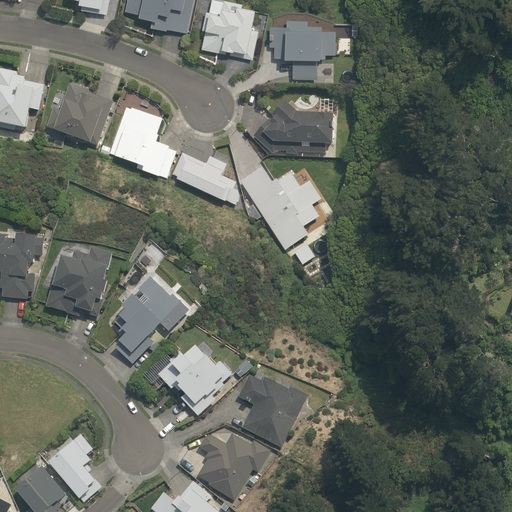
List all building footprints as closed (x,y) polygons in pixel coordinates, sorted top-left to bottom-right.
[(72,0),(73,1),(87,4),(86,8),(108,13),(111,0),(72,0)] [(129,0),(127,15),(144,18),(143,23),(155,25),(154,30),(190,35),(194,0),(129,0)] [(262,7),(212,1),(211,14),(205,14),(203,32),(207,33),(204,53),(225,56),(225,53),(248,56),(248,60),(258,61),(261,31),(259,31),(262,7)] [(289,30),(270,29),(270,49),(275,49),(275,61),(290,61),(290,64),(295,64),(295,82),(320,82),(320,64),(325,64),(325,56),(337,56),(337,33),(324,33),(324,29),(309,29),(309,24),(289,24),(289,30)] [(0,91),(1,92),(0,96),(0,127),(32,133),(35,113),(43,114),(46,85),(29,82),(30,79),(19,78),(19,74),(0,71),(0,91)] [(114,104),(73,89),(63,115),(55,112),(48,129),(59,133),(58,135),(98,149),(114,104)] [(286,104),(255,138),(276,156),(331,159),(332,148),(336,148),(338,120),(301,118),(286,104)] [(168,123),(126,109),(111,155),(120,158),(119,162),(147,171),(145,175),(162,180),(163,178),(168,179),(177,152),(163,148),(165,142),(162,141),(168,123)] [(212,155),(184,143),(170,177),(182,182),(180,185),(228,205),(229,203),(234,206),(243,184),(225,177),(229,167),(211,159),(212,155)] [(284,255),(309,240),(304,232),(322,221),(315,208),(319,205),(306,184),(301,187),(294,177),(274,188),(264,171),(243,184),(284,255)] [(0,237),(0,292),(4,293),(4,301),(30,303),(31,297),(38,297),(40,281),(33,280),(34,267),(40,268),(41,258),(45,258),(46,242),(0,237)] [(115,257),(93,250),(90,258),(77,254),(73,265),(64,262),(55,290),(52,289),(46,308),(83,319),(85,314),(98,319),(114,271),(110,270),(115,257)] [(189,316),(153,280),(138,295),(141,298),(113,327),(127,341),(117,351),(133,366),(156,343),(153,340),(169,323),(175,330),(189,316)] [(217,367),(194,345),(184,355),(181,352),(171,362),(173,365),(160,379),(175,394),(180,389),(188,397),(183,402),(201,419),(219,401),(215,397),(235,377),(221,363),(217,367)] [(308,397),(269,379),(266,386),(248,377),(237,399),(254,407),(242,431),(283,451),(308,397)] [(251,445),(236,436),(230,446),(211,435),(201,452),(210,457),(196,482),(236,504),(254,473),(259,475),(272,453),(252,442),(251,445)] [(83,437),(52,464),(86,504),(105,487),(90,470),(94,466),(89,460),(97,453),(83,437)] [(65,495),(42,468),(15,492),(28,507),(23,511),(54,511),(51,508),(65,495)] [(167,493),(152,511),(219,511),(218,511),(222,505),(194,484),(180,502),(167,493)] [(0,511),(9,511),(12,507),(0,501),(0,511)]
